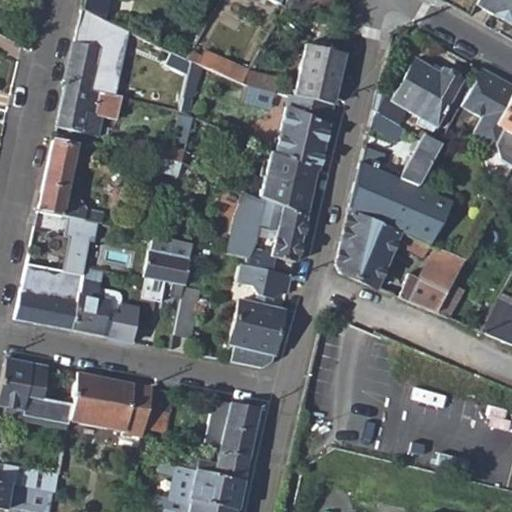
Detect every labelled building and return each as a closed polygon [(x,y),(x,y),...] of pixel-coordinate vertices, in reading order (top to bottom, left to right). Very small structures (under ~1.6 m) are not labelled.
[(80,0),(79,9),(100,20),(103,0),(80,0)] [(302,0),(286,0),(282,8),(297,17),(302,9),(303,11),(307,3),(302,0)] [(511,0),(473,0),(471,5),(511,26),(511,0)] [(74,29),(72,40),(62,84),(112,96),(126,33),(100,20),(79,9),(74,29)] [(301,44),(289,96),(329,106),(342,54),(301,44)] [(196,58),(193,65),(195,65),(212,73),(217,60),(198,52),(196,58)] [(168,53),(164,62),(179,69),(183,60),(168,53)] [(186,53),(183,60),(187,62),(193,65),(196,58),(186,53)] [(376,90),(371,111),(396,125),(404,111),(432,127),(458,81),(437,69),(435,73),(411,59),(388,97),(376,90)] [(217,60),(212,73),(238,84),(245,73),(217,60)] [(187,62),(180,98),(187,100),(195,65),(193,65),(187,62)] [(476,138),(491,147),(494,153),(482,157),(487,174),(505,184),(511,171),(511,88),(478,69),(457,107),(478,119),(484,123),(476,138)] [(62,84),(53,127),(78,133),(79,130),(82,114),(99,118),(113,121),(119,98),(112,96),(62,84)] [(285,102),(274,154),(313,172),(329,106),(289,96),(280,94),(279,100),(285,102)] [(367,127),(394,142),(402,128),(396,125),(371,111),(367,127)] [(82,114),(79,130),(96,133),(99,118),(82,114)] [(179,114),(172,139),(185,143),(192,117),(179,114)] [(484,123),(478,119),(470,134),(476,138),(484,123)] [(347,210),(404,234),(412,238),(429,245),(452,202),(415,185),(437,146),(420,136),(397,178),(358,161),(347,210)] [(50,140),(35,211),(65,218),(95,225),(101,226),(104,214),(86,210),(82,199),(67,196),(78,147),(50,140)] [(136,145),(134,153),(178,164),(182,152),(143,144),(136,145)] [(182,152),(178,164),(192,170),(196,158),(182,152)] [(268,152),(257,198),(269,204),(281,209),(286,191),(308,197),(313,172),(274,154),(268,152)] [(286,191),(281,209),(303,218),(308,197),(286,191)] [(281,209),(269,204),(257,198),(241,192),(232,213),(222,253),(250,259),(257,227),(274,231),(267,257),(292,263),(303,218),(281,209)] [(340,273),(372,287),(395,238),(401,241),(404,234),(347,210),(334,264),(340,273)] [(95,225),(65,218),(61,238),(65,239),(59,270),(24,264),(12,319),(70,331),(77,298),(81,275),(82,269),(80,268),(86,242),(91,243),(95,225)] [(150,236),(141,279),(151,281),(169,284),(166,298),(177,300),(180,283),(188,246),(150,236)] [(429,245),(412,238),(407,248),(424,256),(429,245)] [(435,248),(418,277),(444,289),(461,259),(435,248)] [(236,301),(226,343),(232,345),(228,362),(260,368),(268,363),(281,312),(269,309),(272,299),(279,294),(284,295),(288,284),(288,277),(237,265),(234,283),(251,288),(254,294),(252,305),(236,301)] [(100,273),(97,272),(82,269),(81,275),(77,298),(70,331),(129,342),(132,327),(135,311),(117,307),(117,297),(116,295),(114,294),(113,293),(110,293),(97,290),(100,273)] [(396,297),(431,312),(444,289),(418,277),(407,273),(396,297)] [(141,280),(139,292),(149,294),(151,281),(141,279),(141,280)] [(177,300),(171,334),(189,338),(199,287),(180,283),(177,300)] [(135,311),(132,327),(146,331),(152,301),(138,298),(135,311)] [(476,332),(511,347),(511,315),(492,305),(476,332)] [(4,357),(0,372),(0,403),(18,407),(21,395),(37,399),(44,365),(4,357)] [(73,372),(63,429),(70,430),(72,422),(122,430),(120,440),(137,443),(139,432),(140,427),(144,412),(145,407),(149,387),(73,372)] [(149,387),(145,407),(167,412),(172,392),(149,387)] [(208,400),(197,446),(216,451),(245,458),(253,424),(256,410),(208,400)] [(0,403),(0,412),(16,415),(18,407),(0,403)] [(144,412),(140,427),(162,432),(167,412),(145,407),(144,412)] [(137,443),(134,457),(140,459),(142,452),(154,455),(158,437),(139,432),(137,443)] [(195,461),(192,471),(240,482),(245,458),(216,451),(212,465),(195,461)] [(182,457),(180,468),(192,471),(195,461),(182,457)] [(180,468),(177,477),(190,481),(186,500),(188,500),(233,511),(240,482),(192,471),(180,468)] [(173,476),(167,500),(187,504),(188,500),(186,500),(190,481),(177,477),(173,476)] [(0,511),(48,511),(51,495),(0,482),(0,511)] [(153,496),(149,511),(176,511),(186,511),(187,504),(167,500),(153,496)] [(186,511),(185,511),(232,511),(233,511),(188,500),(187,504),(186,511)]
